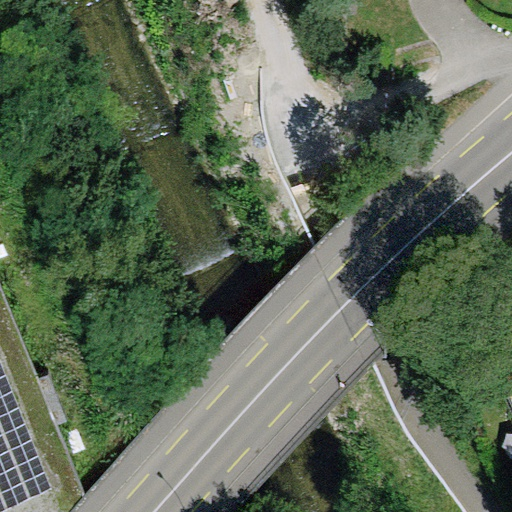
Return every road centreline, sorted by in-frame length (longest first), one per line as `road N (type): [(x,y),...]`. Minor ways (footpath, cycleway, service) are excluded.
road 1 (track): [(456,511),(344,294),(274,114),(251,0)]
road 2 (secondary): [(155,511),(445,205),(511,148)]
road 3 (track): [(478,177),(437,164),(312,211)]
